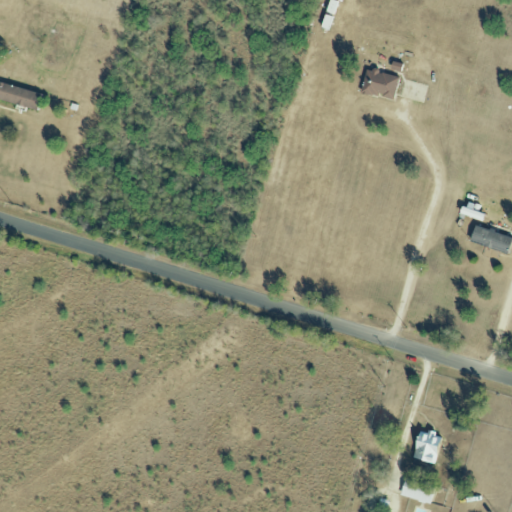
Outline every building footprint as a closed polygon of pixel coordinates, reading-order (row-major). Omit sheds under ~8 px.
[(399,77),(366,69),(360,92),(393,101),(399,77)] [(0,102),(37,110),(40,93),(0,84),(0,102)] [(506,254),(511,238),(474,225),(468,242),(506,254)] [(434,464),(441,436),(418,430),(411,458),(434,464)] [(430,504),(435,484),(404,477),(399,496),(430,504)]
